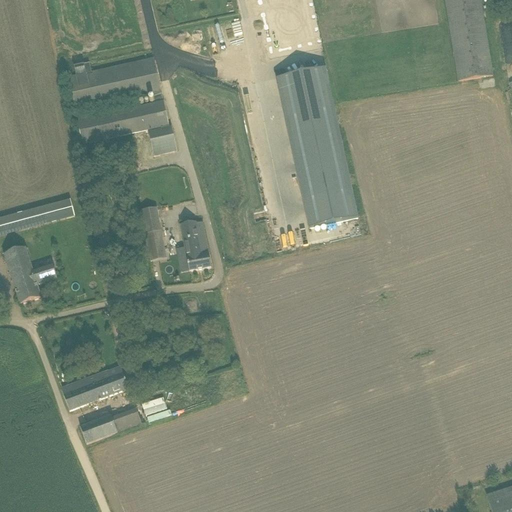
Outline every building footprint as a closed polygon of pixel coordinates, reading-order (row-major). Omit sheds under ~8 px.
[(310,0),(259,0),(271,53),(320,42),(310,0)] [(480,0),(444,0),(458,82),(493,77),(480,0)] [(75,68),(77,78),(68,79),(76,114),(162,94),(154,60),(92,74),(89,65),(75,68)] [(309,230),(358,219),(326,69),(277,80),(309,230)] [(169,127),(164,103),(78,122),(83,146),(169,127)] [(149,133),(154,158),(178,152),(173,130),(170,131),(170,128),(149,133)] [(0,236),(74,219),(70,201),(0,217),(0,236)] [(157,209),(144,211),(141,212),(151,262),(167,259),(157,209)] [(187,260),(190,273),(211,269),(208,256),(202,224),(195,226),(195,225),(181,228),(186,250),(183,251),(185,260),(187,260)] [(4,256),(20,306),(41,299),(37,286),(57,279),(53,265),(33,272),(25,249),(4,256)] [(69,413),(70,412),(129,391),(123,374),(124,374),(121,368),(108,373),(108,372),(61,390),(69,413)] [(136,410),(112,419),(111,417),(80,429),(87,446),(146,423),(141,412),(137,413),(136,410)] [(511,511),(511,489),(487,498),(490,511),(511,511)]
